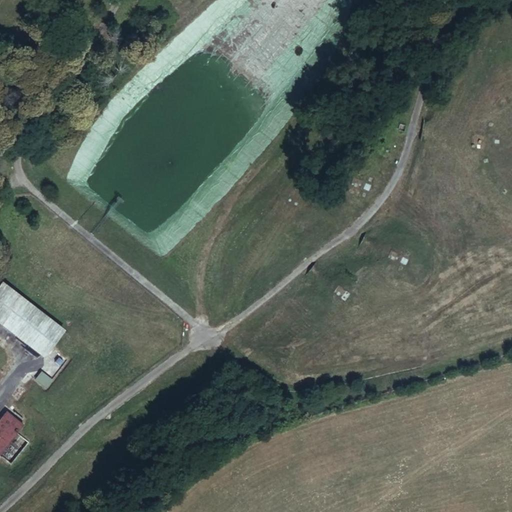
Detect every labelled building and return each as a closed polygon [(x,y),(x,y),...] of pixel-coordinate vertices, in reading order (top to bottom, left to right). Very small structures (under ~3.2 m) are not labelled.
[(511,110),(503,115),(490,128),(482,144),(479,162),(482,182),(492,199),(506,211),(511,213),(511,110)] [(403,222),(405,215),(400,207),(391,205),(384,211),(383,219),(387,225),(395,227),(403,222)] [(409,288),(413,282),(413,274),(408,268),(400,267),(394,271),(392,279),(395,286),(403,289),(409,288)] [(67,332),(3,282),(0,285),(0,324),(45,360),(67,332)] [(336,293),(330,287),(323,287),(317,290),(315,297),(317,305),(325,309),(333,307),(337,301),(336,293)] [(39,371),(33,382),(46,390),(53,379),(39,371)] [(0,420),(0,456),(11,466),(31,442),(20,433),(25,426),(7,411),(0,420)]
